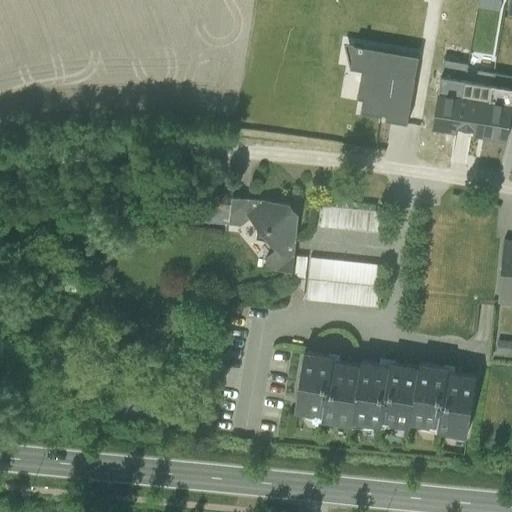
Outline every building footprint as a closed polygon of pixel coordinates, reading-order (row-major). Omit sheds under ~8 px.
[(419,57),(343,43),(342,68),(361,71),(356,98),(362,98),(360,112),(380,115),(380,114),(385,114),(384,120),(407,124),(419,57)] [(455,132),(464,80),(466,64),(444,60),(432,128),(455,132)] [(482,137),(492,84),(494,73),(477,70),(475,82),(464,80),(455,132),(482,137)] [(511,87),(492,84),(482,137),(506,140),(510,121),(511,121),(511,87)] [(484,166),(483,155),(466,155),(466,166),(484,166)] [(281,203),(257,201),(242,214),(274,254),(290,238),(291,213),(281,203)] [(382,212),(319,205),(317,227),(380,234),(382,212)] [(510,306),(510,296),(511,296),(511,242),(492,241),(490,296),(489,305),(510,306)] [(381,265),(306,256),(304,278),(378,287),(381,265)] [(378,287),(304,278),(301,300),(376,308),(378,287)] [(352,420),(361,365),(329,360),(330,355),(303,351),(294,410),(322,415),(321,419),(351,425),(352,420)] [(410,422),(419,366),(393,362),(393,367),(362,362),(361,365),(352,420),(381,425),(381,421),(409,426),(410,422)] [(419,366),(410,422),(436,426),(436,431),(467,436),(476,376),(444,371),(444,367),(419,363),(419,366)]
